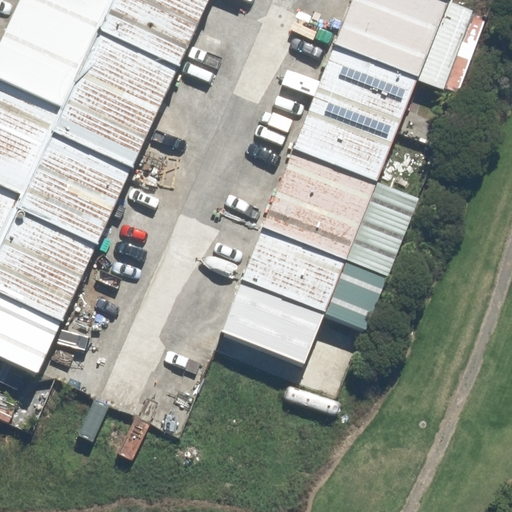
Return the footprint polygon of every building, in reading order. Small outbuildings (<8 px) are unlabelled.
[(198,0),(13,0),(0,29),(0,343),(36,360),(198,0)] [(336,0),(218,328),(286,352),(412,0),(336,0)] [(336,406),(287,388),(281,406),(330,423),(336,406)] [(12,414),(0,408),(0,426),(6,429),(12,414)] [(318,429),(279,413),(272,430),(311,446),(318,429)] [(148,430),(132,422),(115,458),(131,465),(148,430)]
